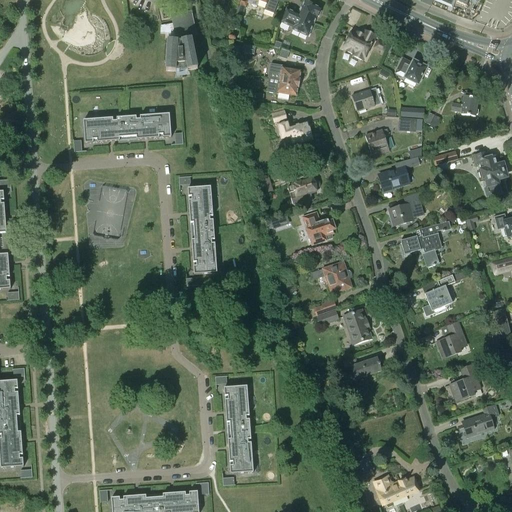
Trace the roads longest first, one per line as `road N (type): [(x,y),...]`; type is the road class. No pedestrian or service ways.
road 1 (residential): [(478,509),(451,488),(439,464),(321,84),(321,49),(351,0)]
road 2 (unclassified): [(58,511),(22,40)]
road 3 (primary): [(366,0),(505,63)]
road 4 (primary): [(509,45),(435,26),(382,0)]
